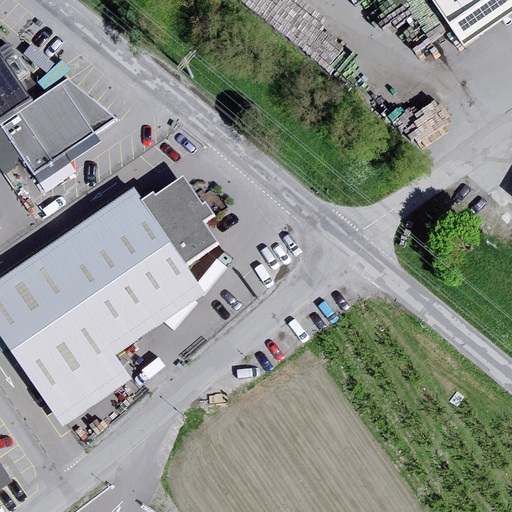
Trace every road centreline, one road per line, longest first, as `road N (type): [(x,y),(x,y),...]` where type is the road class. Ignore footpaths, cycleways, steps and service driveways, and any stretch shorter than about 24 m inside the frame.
road 1 (residential): [(40,511),(352,239)]
road 2 (tertiary): [(57,0),(352,239)]
road 3 (tertiary): [(352,239),(511,373)]
road 4 (unknown): [(18,215),(161,83)]
